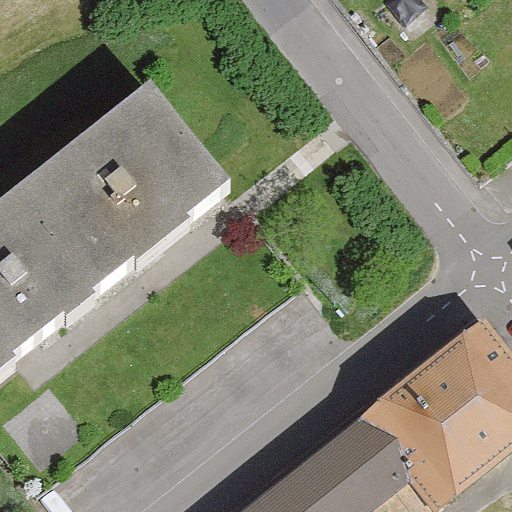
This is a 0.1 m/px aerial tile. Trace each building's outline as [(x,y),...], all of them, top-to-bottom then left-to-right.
[(511,0),(428,0),(460,41),(511,1),(511,0)] [(151,93),(0,212),(0,382),(14,371),(11,367),(63,326),(65,329),(95,305),(92,301),(133,269),(136,273),(189,231),(186,227),(230,193),(151,93)] [(511,129),(511,97),(496,110),(511,129)] [(3,457),(34,498),(292,303),(261,262),(3,457)] [(511,362),(479,321),(238,511),(366,511),(406,481),(428,507),(511,440),(511,362)]
